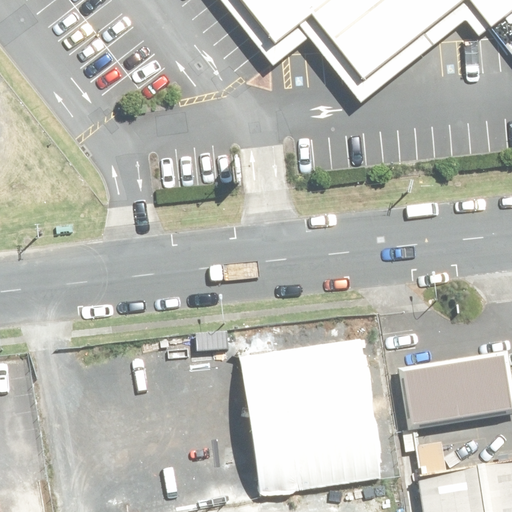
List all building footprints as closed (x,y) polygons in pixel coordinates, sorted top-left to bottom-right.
[(486,35),(511,16),(511,0),(225,0),(269,55),(306,25),(357,90),(462,8),(486,35)] [(511,18),(490,36),(511,63),(511,18)] [(509,415),(501,361),(400,378),(409,431),(509,415)] [(511,511),(511,439),(401,457),(409,511),(511,511)] [(42,511),(35,472),(0,478),(0,511),(42,511)]
